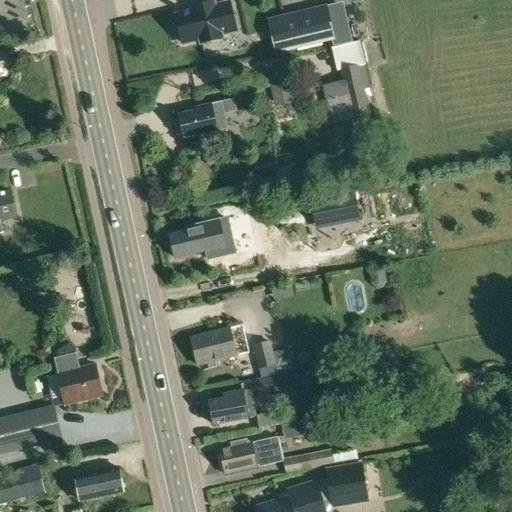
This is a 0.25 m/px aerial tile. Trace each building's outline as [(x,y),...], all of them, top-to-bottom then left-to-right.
[(191,6),(192,10),(175,13),(177,22),(173,23),(175,31),(179,31),(180,40),(197,37),(198,41),(218,37),(217,33),(231,30),(226,3),(211,6),(211,2),(191,6)] [(285,22),(291,50),(333,40),(326,12),(297,19),(285,22)] [(371,119),(360,69),(339,74),(350,124),(371,119)] [(292,107),(284,78),(271,81),(278,110),(292,107)] [(227,130),(224,118),(235,116),(234,113),(250,109),(245,89),(230,93),(232,103),(221,106),(220,103),(210,106),(210,105),(196,108),(196,111),(178,115),(184,140),(216,133),(216,132),(227,130)] [(352,220),(347,192),(305,200),(310,228),(352,220)] [(0,233),(1,234),(0,228),(0,221),(15,219),(10,194),(0,195),(0,233)] [(187,232),(169,236),(175,260),(205,253),(207,261),(230,256),(223,221),(199,226),(186,229),(187,232)] [(197,367),(235,357),(248,354),(241,326),(190,339),(197,367)] [(353,337),(326,342),(331,365),(357,360),(353,337)] [(292,361),(274,365),(269,344),(253,348),(261,380),(295,372),(292,361)] [(75,354),(54,359),(57,374),(56,375),(64,406),(102,397),(95,366),(79,369),(75,354)] [(374,373),(377,369),(377,363),(368,363),(368,373),(374,373)] [(297,386),(294,372),(261,380),(249,382),(252,396),(297,386)] [(377,403),(398,400),(396,387),(376,389),(377,403)] [(246,420),(256,418),(251,391),(241,393),(223,396),(224,400),(208,403),(213,426),(246,421),(246,420)] [(49,408),(0,419),(0,452),(57,439),(49,408)] [(224,475),(256,468),(283,462),(277,439),(248,446),(246,440),(230,443),(231,449),(219,452),(224,475)] [(332,451),(308,455),(311,471),(335,466),(332,451)] [(443,464),(416,468),(419,489),(446,484),(443,464)] [(280,501),(257,509),(257,511),(314,511),(311,502),(330,497),(332,507),(366,501),(362,476),(367,475),(365,465),(360,466),(326,472),(327,479),(287,492),(290,500),(281,503),(280,501)] [(80,501),(121,492),(117,468),(75,477),(77,487),(80,501)] [(37,472),(0,481),(0,501),(41,490),(37,472)]
